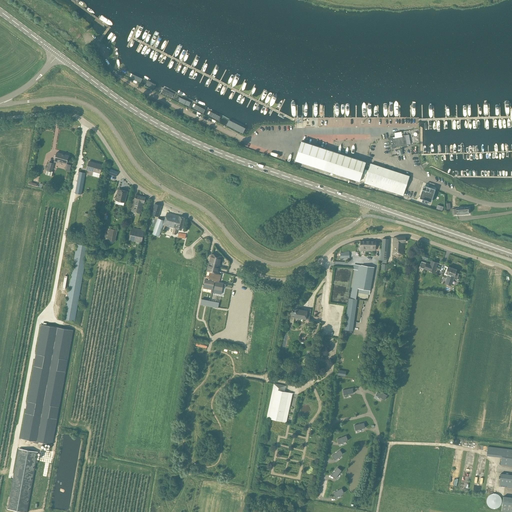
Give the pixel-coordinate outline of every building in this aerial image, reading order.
[(136,84),(141,74),(119,63),(114,73),(136,84)] [(136,84),(155,94),(160,83),(141,74),(136,84)] [(155,94),(175,104),(180,93),(160,83),(155,94)] [(221,115),(216,124),(246,139),(251,128),(222,114),(221,115)] [(402,135),(401,132),(394,133),(395,138),(393,139),(393,137),(390,138),(392,149),(394,148),(395,148),(395,147),(404,145),(404,146),(407,146),(407,145),(405,136),(405,135),(402,135)] [(302,141),(295,160),(324,170),(359,181),(363,170),(366,162),(330,150),(302,141)] [(69,156),(57,152),(54,161),(58,163),(58,161),(66,164),(69,156)] [(102,165),(89,161),(87,169),(100,173),(102,165)] [(409,176),(371,164),(365,183),(403,195),(409,176)] [(85,173),(79,172),(75,194),(81,195),(85,173)] [(420,198),(422,199),(422,201),(428,203),(428,201),(431,202),(431,201),(430,201),(432,198),(434,190),(424,186),(421,195),(422,195),(420,198)] [(118,194),(116,201),(120,202),(119,204),(124,205),(124,203),(126,196),(127,191),(119,189),(118,194)] [(135,200),(132,211),(137,212),(140,213),(142,203),(144,203),(144,202),(145,198),(136,195),(135,200)] [(153,208),(151,214),(158,216),(160,211),(161,206),(155,204),(153,208)] [(156,224),(155,227),(161,229),(162,226),(163,225),(174,228),(172,233),(172,234),(176,235),(176,234),(178,229),(181,230),(183,222),(185,218),(167,213),(165,218),(165,221),(158,218),(157,219),(156,224)] [(117,231),(107,228),(104,240),(108,240),(107,242),(113,244),(114,242),(115,242),(117,231)] [(144,231),(131,228),(129,240),(133,240),(132,243),(139,244),(140,242),(142,242),(144,231)] [(405,242),(405,237),(393,238),(394,254),(397,254),(397,255),(398,255),(398,254),(404,254),(404,242),(405,242)] [(380,249),(379,260),(381,260),(380,262),(381,262),(386,263),(387,259),(388,244),(388,239),(382,239),(382,249),(380,249)] [(88,246),(76,244),(63,319),(75,321),(88,246)] [(210,259),(207,272),(210,273),(210,275),(209,279),(213,280),(213,281),(214,282),(215,281),(216,281),(215,282),(214,288),(214,289),(222,290),(223,287),(226,287),(226,284),(221,283),(219,283),(220,280),(221,275),(219,274),(217,274),(220,261),(222,257),(212,254),(210,259)] [(430,264),(428,270),(434,272),(437,263),(432,261),(430,265),(430,264)] [(422,262),(420,267),(428,270),(430,264),(422,262)] [(352,287),(350,298),(355,299),(356,296),(368,298),(368,294),(369,295),(374,268),(361,265),(361,266),(356,265),(352,287)] [(448,274),(445,284),(451,286),(454,278),(457,279),(459,274),(460,274),(456,273),(457,270),(448,267),(447,270),(446,269),(445,270),(446,270),(445,272),(446,272),(446,273),(448,274)] [(214,282),(213,281),(205,280),(203,288),(213,290),(214,282)] [(201,299),(200,305),(218,308),(219,303),(201,299)] [(311,309),(304,308),(304,310),(296,309),(294,317),(309,320),(311,309)] [(73,330),(41,324),(20,439),(52,444),(73,330)] [(273,387),(266,418),(286,423),(293,394),(293,393),(279,390),(279,388),(283,387),(284,386),(274,383),(273,387)] [(378,391),(376,395),(385,400),(387,395),(378,391)] [(346,435),(337,439),(339,444),(348,440),(346,435)] [(511,449),(488,446),(487,456),(501,458),(500,465),(511,466),(511,449)] [(27,511),(38,452),(19,448),(8,509),(24,511),(27,511)] [(340,450),(332,456),(335,460),(343,454),(340,450)] [(511,474),(501,473),(499,485),(511,487),(511,474)] [(495,494),(494,494),(493,494),(492,494),(491,494),(490,495),(489,495),(489,496),(488,496),(488,497),(487,498),(487,499),(487,500),(487,501),(487,502),(487,503),(487,504),(488,505),(488,506),(489,507),(490,508),(491,508),(492,508),(492,509),(493,509),(494,509),(495,509),(496,509),(497,508),(498,508),(499,507),(500,507),(500,506),(501,505),(501,504),(501,503),(502,503),(502,502),(502,501),(502,500),(501,499),(501,498),(501,497),(500,497),(500,496),(499,495),(498,495),(497,494),(496,494),(495,494)] [(511,497),(504,496),(502,511),(511,511),(511,497)]
